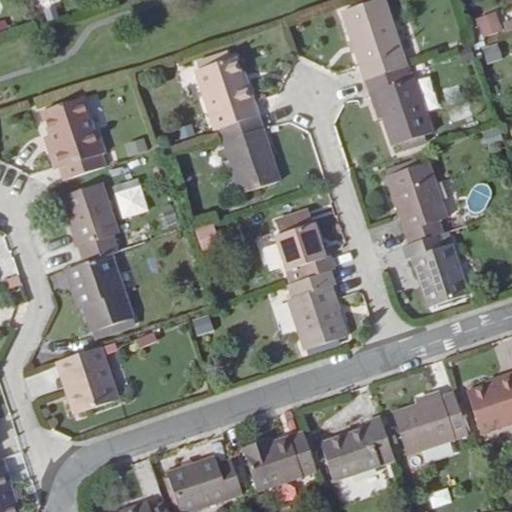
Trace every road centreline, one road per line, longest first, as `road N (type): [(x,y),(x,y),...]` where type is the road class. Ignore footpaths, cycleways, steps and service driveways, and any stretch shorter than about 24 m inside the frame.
road 1 (residential): [(72,477),(90,458),(395,356)]
road 2 (residential): [(9,197),(42,301),(10,374),(43,464),(72,477)]
road 3 (residential): [(313,94),(395,356)]
road 4 (residential): [(395,356),(511,316)]
